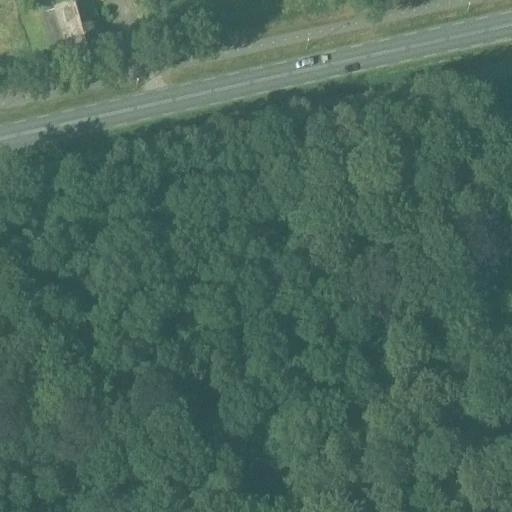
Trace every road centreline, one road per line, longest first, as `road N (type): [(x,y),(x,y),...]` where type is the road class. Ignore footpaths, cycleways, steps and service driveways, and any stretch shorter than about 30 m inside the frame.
road 1 (primary): [(511,27),(0,141)]
road 2 (unclassified): [(0,428),(205,436),(241,456),(286,511)]
road 3 (track): [(282,507),(511,338)]
